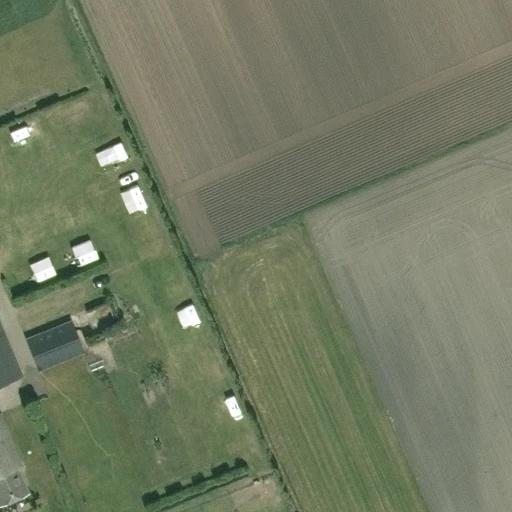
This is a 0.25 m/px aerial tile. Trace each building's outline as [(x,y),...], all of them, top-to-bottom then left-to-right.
[(72,131),(91,122),(81,99),(61,109),(72,131)] [(181,254),(163,262),(170,279),(189,271),(181,254)] [(22,279),(25,289),(46,283),(43,273),(22,279)] [(208,307),(188,313),(195,337),(215,331),(208,307)] [(38,370),(83,353),(71,319),(25,337),(38,370)] [(0,384),(23,375),(0,321),(0,384)] [(21,466),(0,418),(0,504),(28,492),(18,468),(21,466)] [(96,510),(107,506),(101,491),(90,495),(96,510)]
